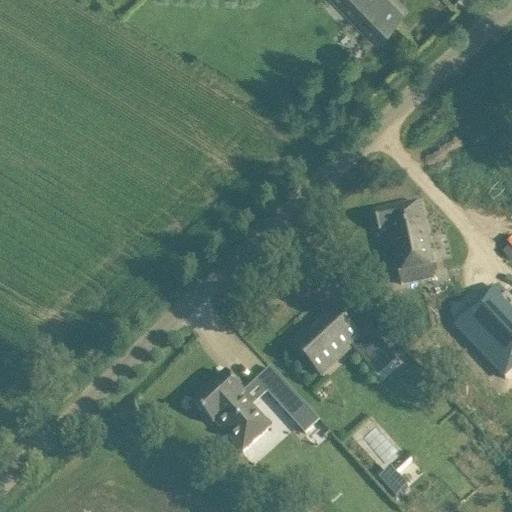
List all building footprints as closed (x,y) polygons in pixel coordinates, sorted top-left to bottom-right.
[(335,0),(374,40),(401,14),(388,0),(335,0)] [(401,285),(436,277),(420,204),(375,213),(379,233),(389,231),(401,285)] [(511,344),(511,302),(484,272),(443,310),(492,363),(511,344)] [(310,330),(293,345),(320,375),(337,360),(335,359),(352,343),(371,364),(388,349),(359,318),(358,319),(359,320),(349,329),(334,312),(312,333),(310,330)] [(259,383),(273,397),(305,434),(318,422),(286,385),(272,370),(259,383)] [(246,396),(227,374),(194,404),(213,426),(216,424),(243,454),(271,428),(244,398),(246,396)] [(346,477),(357,467),(339,448),(328,458),(346,477)] [(391,469),(379,480),(396,498),(408,487),(391,469)]
